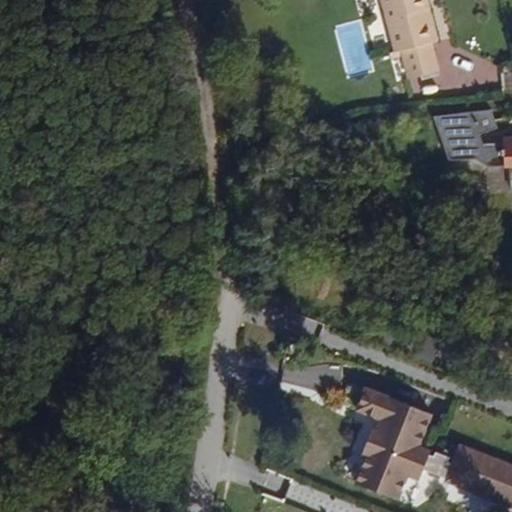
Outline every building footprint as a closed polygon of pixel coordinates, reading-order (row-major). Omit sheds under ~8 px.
[(434,40),(425,8),(428,7),(426,0),(381,0),(395,51),(402,49),(409,77),(437,69),(430,41),(434,40)] [(445,167),(503,158),(495,106),(437,114),(445,167)] [(511,138),(503,139),(504,165),(511,164),(511,138)] [(432,361),(443,339),(428,332),(417,354),(432,361)] [(418,477),(429,448),(418,444),(430,411),(363,385),(355,407),(380,417),(375,428),(371,427),(362,450),(366,452),(355,481),(397,497),(407,472),(418,477)] [(497,500),(511,505),(511,462),(502,459),(462,443),(447,481),(477,492),(497,500)]
